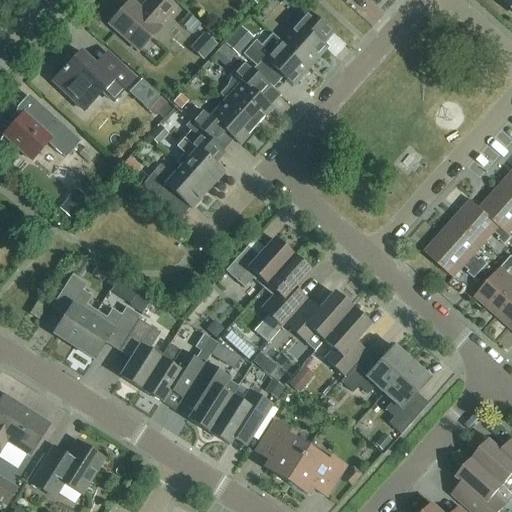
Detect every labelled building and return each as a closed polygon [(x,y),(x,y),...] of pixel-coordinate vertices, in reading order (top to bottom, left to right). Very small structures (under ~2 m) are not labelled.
[(158,26),(175,7),(167,0),(149,0),(140,10),(130,1),(109,25),(139,52),(160,28),(158,26)] [(511,0),(504,0),(503,2),(511,9),(511,0)] [(330,39),(304,15),(296,24),(295,24),(279,41),(279,42),(309,68),(325,50),(322,48),(330,39)] [(279,42),(279,41),(272,35),(261,46),(255,42),(242,55),(256,67),(252,71),(268,85),(273,89),(283,77),(293,86),(309,68),(279,42)] [(95,67),(81,53),(53,82),(84,112),(102,92),(113,102),(134,80),(107,54),(95,67)] [(268,85),(252,71),(243,63),(232,75),(227,87),(219,95),(225,101),(226,101),(255,128),(271,110),(257,97),(268,85)] [(143,105),(154,92),(142,81),(130,94),(143,105)] [(158,100),(142,113),(151,124),(167,111),(158,100)] [(239,145),(255,128),(226,101),(225,101),(210,118),(200,110),(189,122),(214,144),(225,132),(239,145)] [(80,143),(38,105),(27,118),(23,114),(3,136),(31,161),(48,143),(65,159),(80,143)] [(219,149),(214,144),(189,122),(185,127),(190,132),(176,148),(183,154),(175,163),(207,191),(223,174),(208,160),(219,149)] [(191,209),(207,191),(175,163),(167,172),(160,165),(141,186),(166,208),(176,196),(191,209)] [(511,176),(510,175),(495,192),(511,207),(511,176)] [(511,207),(495,192),(480,209),(509,235),(511,231),(511,207)] [(70,218),(83,203),(75,195),(61,210),(70,218)] [(509,235),(480,209),(471,201),(456,219),(485,245),(494,233),(499,238),(498,240),(505,246),(511,238),(509,235)] [(474,256),(485,245),(456,219),(440,236),(481,272),(488,265),(481,259),(479,260),(474,256)] [(474,280),(481,272),(440,236),(425,253),(454,279),(464,267),(469,272),(467,274),(474,280)] [(263,289),(292,257),(274,241),(258,258),(247,248),(225,272),(244,289),(252,279),(263,289)] [(285,324),(307,300),(295,290),(310,273),(292,257),(263,289),(274,299),(263,311),(282,328),(285,324)] [(492,313),(511,290),(511,279),(507,274),(511,270),(511,257),(500,269),(475,298),(492,313)] [(103,281),(107,274),(96,267),(91,274),(103,281)] [(73,348),(96,312),(86,306),(91,297),(82,291),(86,285),(71,276),(50,310),(64,318),(53,335),(73,348)] [(509,328),(511,324),(511,290),(492,313),(509,328)] [(142,314),(150,301),(137,294),(129,306),(142,314)] [(323,342),(352,310),(334,294),(319,311),(307,300),(285,324),(315,352),(323,341),(323,342)] [(38,321),(46,308),(37,303),(29,315),(38,321)] [(140,317),(126,308),(121,316),(111,310),(106,318),(96,312),(73,348),(94,361),(105,343),(118,352),(138,320),(140,317)] [(345,378),(366,354),(354,343),(370,326),(352,310),(323,342),(333,350),(324,360),(345,378)] [(141,391),(163,356),(151,348),(160,334),(138,320),(118,352),(131,360),(121,378),(141,391)] [(214,322),(206,330),(215,338),(223,330),(214,322)] [(170,345),(163,356),(141,391),(161,403),(171,387),(185,396),(203,367),(170,345)] [(384,394),(412,363),(394,347),(380,362),(369,352),(366,354),(345,378),(340,383),(353,394),(358,387),(367,395),(375,386),(384,394)] [(261,354),(254,362),(263,370),(270,361),(261,354)] [(412,363),(384,394),(392,402),(385,410),(394,418),(389,424),(401,435),(428,405),(416,394),(429,379),(412,363)] [(205,364),(203,367),(185,396),(198,404),(188,421),(208,433),(231,398),(239,386),(205,364)] [(288,391),(299,396),(307,379),(295,375),(288,391)] [(241,404),(231,398),(208,433),(229,446),(232,440),(246,449),(272,407),(248,392),(241,404)] [(29,455),(48,425),(3,397),(0,402),(0,452),(7,442),(29,455)] [(286,483),(307,449),(287,436),(290,432),(275,422),(255,453),(270,462),(265,469),(286,483)] [(474,460),(511,494),(511,492),(511,441),(502,453),(490,442),(474,460)] [(104,460),(76,442),(67,457),(53,448),(31,484),(54,498),(62,484),(81,496),(104,460)] [(307,449),(286,483),(307,496),(311,489),(325,498),(345,467),(330,457),(327,461),(307,449)] [(474,460),(458,478),(462,482),(462,486),(466,486),(468,487),(457,500),(470,511),(499,511),(506,505),(508,504),(511,499),(511,495),(510,494),(511,494),(474,460)] [(0,503),(7,508),(19,489),(0,476),(0,503)]
